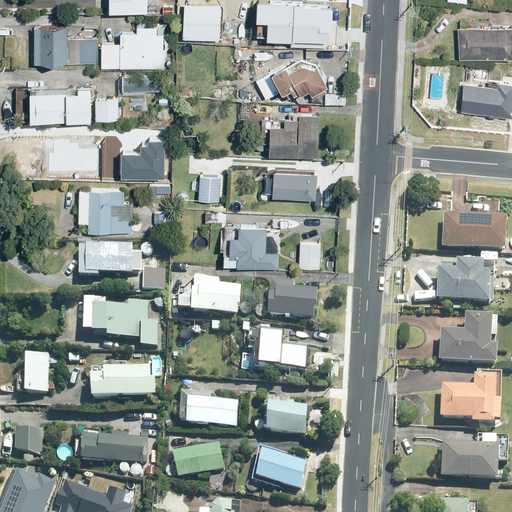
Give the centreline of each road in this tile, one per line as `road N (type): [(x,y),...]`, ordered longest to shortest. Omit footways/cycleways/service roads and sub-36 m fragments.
road 1 (secondary): [(376,154),(355,511)]
road 2 (secondary): [(383,0),(376,154)]
road 3 (residential): [(511,166),(376,154)]
